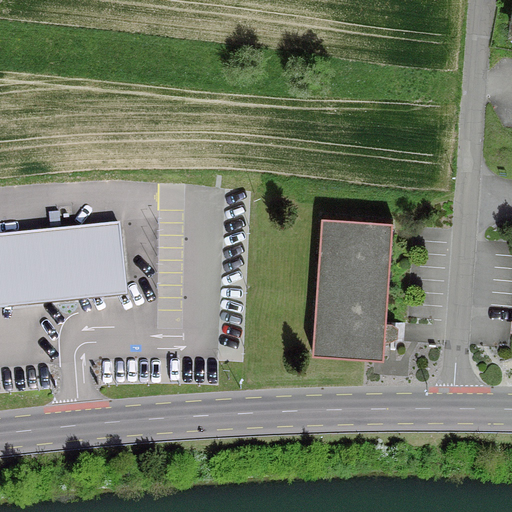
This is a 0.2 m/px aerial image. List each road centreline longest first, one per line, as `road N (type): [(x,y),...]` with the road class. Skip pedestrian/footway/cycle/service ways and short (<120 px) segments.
road 1 (secondary): [(0,434),(217,412),(455,409)]
road 2 (residential): [(455,409),(479,0)]
